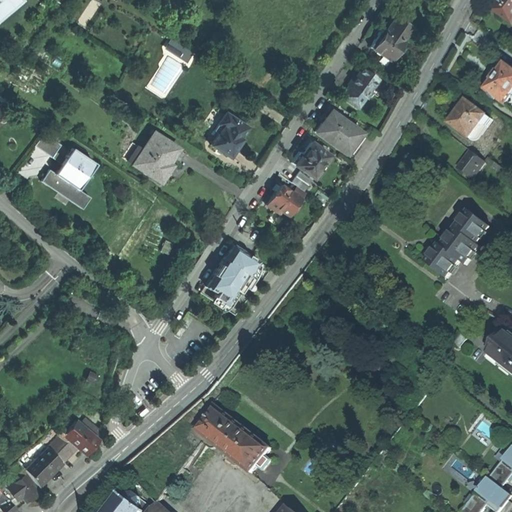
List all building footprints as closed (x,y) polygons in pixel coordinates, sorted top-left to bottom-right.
[(511,0),(502,0),(495,11),(511,22),(511,0)] [(411,27),(395,16),(385,30),(382,28),(369,47),(380,54),(390,61),(403,41),(402,40),(411,27)] [(175,41),(169,49),(180,56),(185,48),(175,41)] [(408,44),(403,41),(390,61),(380,54),(374,63),(388,72),(401,54),(408,44)] [(196,55),(185,48),(180,56),(191,63),(196,55)] [(511,67),(506,63),(500,71),(499,70),(494,76),(491,81),(492,82),(486,90),(506,105),(511,97),(511,67)] [(378,79),(361,68),(351,82),(348,85),(340,97),(357,109),(365,98),(366,99),(370,93),(370,90),(378,79)] [(385,84),(378,79),(370,90),(370,93),(376,97),(385,84)] [(493,120),(467,101),(461,109),(454,118),(453,118),(451,119),(450,120),(450,122),(449,123),(450,125),(451,126),(452,127),(453,127),(454,128),(456,128),(471,139),(483,124),(488,127),(493,120)] [(203,124),(213,130),(218,123),(225,113),(215,106),(203,124)] [(360,133),(330,111),(314,132),(344,154),(354,141),(360,133)] [(218,123),(241,137),(247,127),(225,113),(218,123)] [(241,137),(218,123),(213,130),(218,133),(210,145),(229,158),(230,156),(232,157),(236,151),(234,150),(238,144),(241,139),(240,139),(241,137)] [(178,149),(153,132),(132,164),(161,182),(166,174),(172,166),(168,164),(178,149)] [(81,206),(87,196),(77,189),(94,164),(71,148),(64,158),(55,152),(60,144),(44,133),(34,146),(60,164),(54,173),(48,170),(40,181),(46,185),(47,183),(54,188),(58,191),(61,186),(73,194),(70,198),(81,206)] [(354,141),(358,144),(364,135),(360,133),(354,141)] [(358,144),(354,141),(344,154),(352,159),(356,152),(361,146),(358,144)] [(328,156),(310,143),(300,156),(297,154),(291,162),(312,178),(321,166),(328,156)] [(486,163),(471,151),(466,158),(458,168),(473,180),(486,163)] [(489,158),(486,163),(499,172),(502,168),(489,158)] [(311,179),(299,170),(290,182),(295,186),(302,191),(311,179)] [(302,191),(295,186),(291,183),(286,189),(299,199),(304,192),(302,191)] [(294,206),(299,199),(286,189),(280,185),(278,187),(275,192),(265,205),(278,214),(281,211),(287,216),(294,206)] [(324,207),(330,199),(317,190),(312,198),(324,207)] [(426,262),(448,279),(462,261),(467,265),(474,256),(481,247),(478,245),(482,239),(488,233),(491,227),(470,211),(466,216),(461,223),(447,241),(444,239),(426,262)] [(257,261),(233,245),(225,257),(223,256),(216,267),(204,286),(215,293),(213,297),(225,305),(235,289),(239,293),(250,277),(247,275),(257,261)] [(269,269),(257,261),(247,275),(250,277),(239,293),(235,289),(225,305),(213,297),(215,293),(204,286),(200,293),(234,315),(269,269)] [(511,337),(506,333),(489,353),(511,370),(511,337)] [(467,339),(462,335),(455,344),(460,348),(467,339)] [(101,408),(120,351),(88,341),(69,398),(101,408)] [(273,449),(216,405),(196,429),(253,474),(259,466),(267,457),(273,449)] [(146,410),(143,407),(137,412),(135,414),(136,415),(138,417),(146,410)] [(80,424),(94,437),(100,431),(86,417),(80,424)] [(66,423),(70,427),(76,421),(70,418),(66,423)] [(70,427),(64,433),(84,453),(89,446),(96,439),(94,437),(80,424),(76,421),(70,427)] [(46,446),(48,448),(61,461),(76,447),(83,454),(84,453),(64,433),(63,433),(61,432),(46,446)] [(48,448),(25,470),(37,485),(61,462),(61,461),(48,448)] [(511,450),(490,479),(503,489),(511,476),(511,450)] [(273,461),(267,457),(259,466),(265,471),(273,461)] [(27,474),(7,488),(15,497),(17,499),(21,496),(26,503),(29,500),(40,493),(27,474)] [(504,507),(511,497),(511,495),(503,489),(490,479),(489,478),(462,511),(482,511),(485,509),(493,499),(504,507)] [(122,494),(120,493),(120,494),(120,495),(115,501),(114,501),(114,502),(114,503),(108,509),(107,510),(108,511),(106,511),(143,511),(144,511),(139,508),(141,505),(141,499),(140,498),(135,493),(128,494),(125,497),(122,494)] [(9,502),(7,499),(0,503),(0,508),(2,511),(13,511),(16,510),(9,502)] [(149,505),(141,499),(141,505),(139,508),(144,511),(149,505)]
